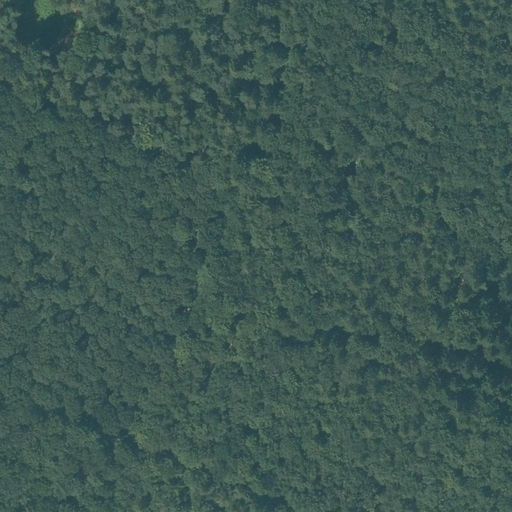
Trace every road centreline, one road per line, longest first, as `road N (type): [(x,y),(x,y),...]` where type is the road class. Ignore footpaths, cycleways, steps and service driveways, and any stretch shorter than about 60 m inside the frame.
road 1 (track): [(133,422),(304,0)]
road 2 (track): [(363,511),(133,422)]
road 3 (track): [(133,422),(0,369)]
